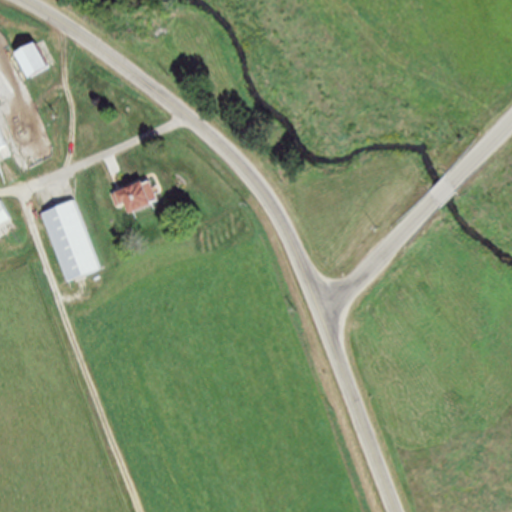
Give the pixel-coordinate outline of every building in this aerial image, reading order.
[(47,46),(20,58),(30,82),(60,72),(47,46)] [(0,99),(0,155),(19,147),(0,99)] [(145,180),(120,191),(130,217),(155,206),(145,180)] [(72,197),(40,210),(70,284),(102,271),(72,197)] [(7,205),(0,208),(0,230),(16,223),(7,205)]
